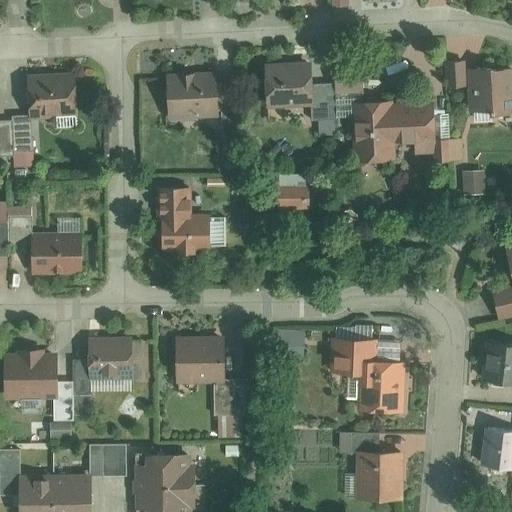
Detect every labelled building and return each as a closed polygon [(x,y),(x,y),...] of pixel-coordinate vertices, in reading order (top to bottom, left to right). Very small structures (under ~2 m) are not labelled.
[(302,51),(254,53),(257,98),(302,96),(303,108),(326,107),(325,76),(303,77),(302,51)] [(460,106),(510,101),(506,58),(456,63),(455,51),(436,53),(438,77),(457,75),(460,106)] [(156,64),(158,108),(209,105),(207,61),(156,64)] [(61,62),(18,65),(21,113),(65,110),(61,62)] [(383,89),(343,91),(347,148),(387,146),(386,137),(429,134),(427,96),(383,99),(383,89)] [(270,171),(269,202),(298,203),(299,172),(270,171)] [(161,184),(162,250),(210,249),(209,213),(190,213),(190,184),(161,184)] [(23,224),(25,267),(72,265),(70,223),(23,224)] [(511,235),(496,240),(509,288),(488,294),(493,315),(511,310),(511,235)] [(165,371),(206,372),(205,407),(238,408),(238,368),(214,368),(215,326),(165,325),(165,371)] [(121,330),(79,331),(80,350),(68,351),(68,386),(82,385),(82,370),(122,369),(121,330)] [(348,401),(393,402),(393,353),(383,353),(384,333),(336,332),(335,357),(348,357),(348,401)] [(511,337),(476,334),(472,370),(511,374),(511,337)] [(47,343),(0,344),(0,391),(45,389),(45,410),(64,409),(63,373),(49,374),(47,343)] [(511,432),(511,419),(475,416),(471,456),(510,459),(511,432)] [(391,493),(391,442),(348,443),(348,493),(391,493)] [(138,511),(187,511),(187,454),(138,455),(138,511)] [(91,511),(91,477),(20,478),(20,511),(91,511)]
